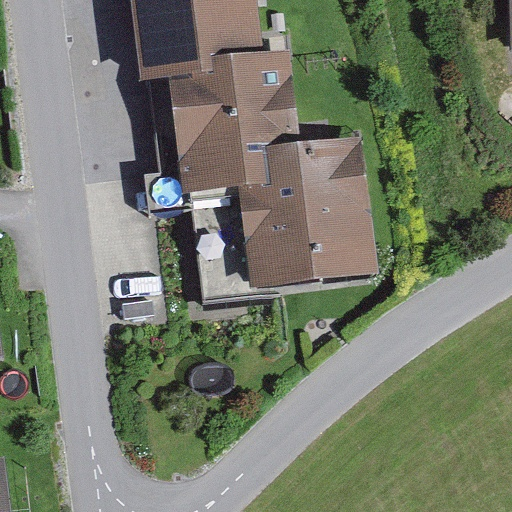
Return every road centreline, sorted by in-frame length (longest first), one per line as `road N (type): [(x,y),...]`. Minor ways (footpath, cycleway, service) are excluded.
road 1 (residential): [(40,0),(94,458),(115,511)]
road 2 (residential): [(196,511),(335,387),(511,267)]
